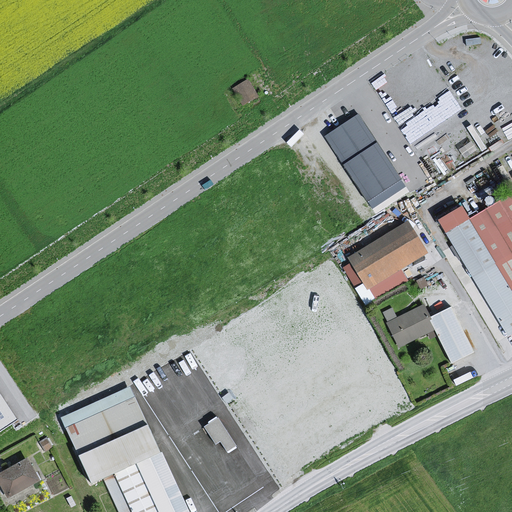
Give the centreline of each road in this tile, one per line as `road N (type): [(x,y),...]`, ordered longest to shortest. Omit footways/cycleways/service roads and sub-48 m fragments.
road 1 (unclassified): [(442,22),(0,316)]
road 2 (tertiary): [(273,511),(511,380)]
road 3 (unknown): [(506,382),(444,274)]
